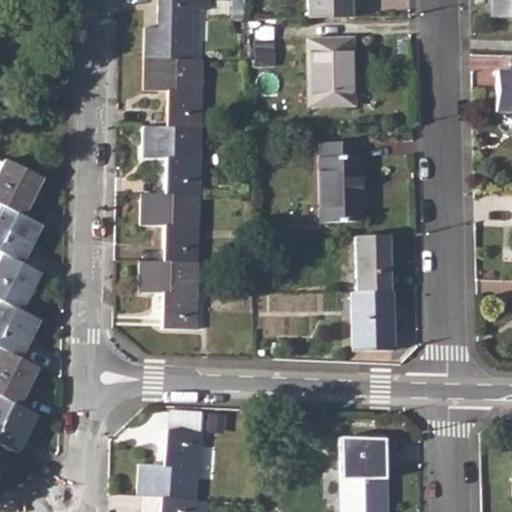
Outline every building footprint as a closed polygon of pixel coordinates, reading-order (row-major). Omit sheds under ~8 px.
[(143,26),(143,59),(191,59),(192,8),(205,9),(205,0),(156,0),(156,26),(143,26)] [(244,0),(231,0),(232,19),(245,18),(244,0)] [(306,0),(307,17),(349,16),(348,0),(306,0)] [(511,0),(490,0),(489,17),(511,17),(511,0)] [(306,39),(306,72),(351,71),(350,38),(306,39)] [(191,59),(143,59),(142,90),(166,91),(165,126),(200,127),(201,60),(191,59)] [(351,71),(306,72),(308,105),(352,105),(351,71)] [(511,71),(498,71),(496,110),(511,110),(511,71)] [(165,126),(141,126),(141,157),(165,158),(164,194),(198,195),(200,127),(165,126)] [(318,157),(318,183),(361,182),(360,156),(358,157),(358,141),(319,142),(319,157),(318,157)] [(3,158),(0,165),(0,204),(23,217),(43,178),(3,158)] [(361,182),(318,183),(319,223),(362,222),(361,182)] [(164,194),(140,194),(139,225),(163,226),(163,262),(197,262),(198,195),(164,194)] [(0,254),(1,254),(22,265),(42,226),(23,217),(0,204),(0,254)] [(385,237),(355,238),(356,292),(387,292),(385,237)] [(0,301),(21,312),(40,275),(22,265),(1,254),(0,255),(0,301)] [(163,262),(138,261),(137,293),(162,294),(161,328),(195,329),(197,262),(163,262)] [(356,292),(350,292),(352,352),(392,351),(390,292),(387,292),(356,292)] [(0,301),(0,349),(20,360),(39,321),(21,312),(0,301)] [(0,349),(0,397),(19,407),(38,368),(20,360),(0,349)] [(0,397),(0,445),(17,454),(36,416),(19,407),(0,397)] [(138,464),(135,496),(161,498),(207,501),(218,502),(220,476),(197,475),(199,434),(165,431),(163,466),(138,464)] [(339,451),(340,487),(384,485),(383,450),(339,451)] [(384,511),(384,485),(340,487),(340,511),(384,511)] [(205,511),(207,501),(161,498),(159,511),(205,511)]
